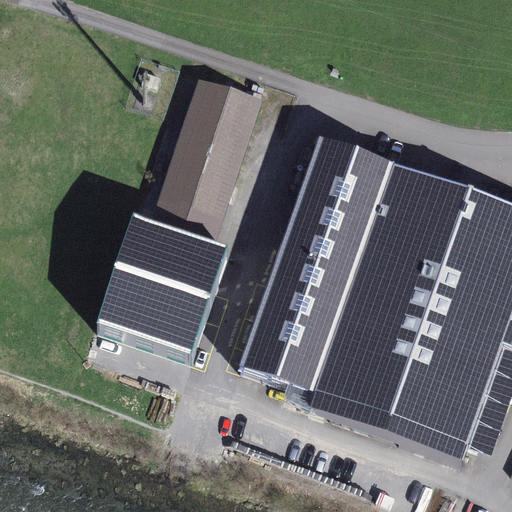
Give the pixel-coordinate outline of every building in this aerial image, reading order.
[(185,152),(237,169),(255,114),(203,97),(185,152)] [(166,208),(218,225),(237,169),(185,152),(166,208)] [(242,371),(357,411),(434,192),(319,152),(242,371)] [(357,411),(473,451),(511,339),(511,219),(434,192),(357,411)] [(228,261),(133,229),(96,340),(191,372),(228,261)] [(461,484),(465,472),(439,463),(435,475),(461,484)]
